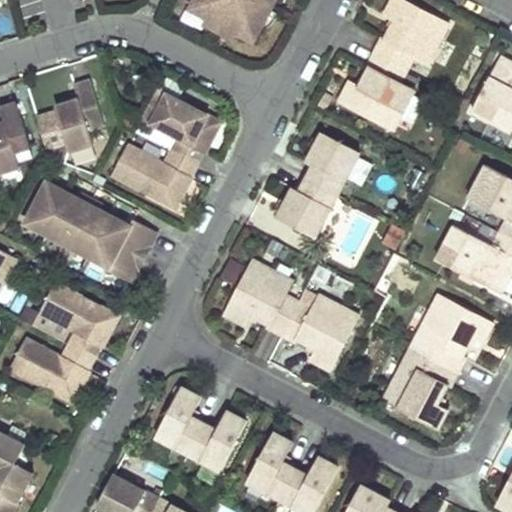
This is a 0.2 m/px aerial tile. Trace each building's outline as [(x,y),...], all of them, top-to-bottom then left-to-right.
[(195,0),(191,9),(208,18),(204,24),(232,39),(236,32),(254,42),(271,9),(270,8),(273,0),(195,0)] [(387,39),(385,38),(377,53),(410,70),(417,56),(431,63),(452,23),(407,0),(394,0),(387,15),(397,21),(387,39)] [(418,88),(404,81),(410,70),(377,53),(370,67),(372,67),(362,87),(351,82),(341,102),(396,131),(418,88)] [(511,62),(501,57),(473,112),(511,132),(511,62)] [(105,124),(92,80),(75,85),(80,99),(58,106),(59,110),(36,117),(46,150),(69,143),(76,164),(99,157),(91,129),(105,124)] [(141,118),(178,138),(172,150),(197,164),(203,151),(206,152),(221,123),(156,89),(141,118)] [(1,108),(5,120),(0,121),(0,174),(21,168),(15,151),(30,146),(17,103),(1,108)] [(434,142),(441,123),(421,116),(415,135),(434,142)] [(313,166),(307,178),(337,194),(359,153),(322,133),(306,163),(313,166)] [(189,178),(197,164),(172,150),(164,165),(127,145),(111,174),(177,208),(192,179),(189,178)] [(349,178),(362,184),(371,164),(358,158),(349,178)] [(507,220),(500,232),(511,237),(511,178),(488,166),(470,200),(507,220)] [(278,215),(316,235),(337,194),(307,178),(300,190),(293,187),(278,215)] [(48,182),(27,223),(48,234),(70,193),(48,182)] [(70,193),(48,234),(68,245),(90,204),(70,193)] [(90,204),(68,245),(89,256),(110,214),(90,204)] [(110,214),(89,256),(109,267),(116,254),(122,243),(128,231),(131,225),(110,214)] [(158,231),(134,219),(131,225),(128,231),(152,243),(158,231)] [(400,243),(406,230),(393,223),(387,236),(400,243)] [(511,275),(511,237),(500,232),(493,246),(455,227),(437,260),(502,295),(511,275)] [(152,243),(128,231),(122,243),(146,255),(152,243)] [(400,243),(387,236),(384,240),(398,247),(400,243)] [(122,243),(116,254),(139,267),(146,255),(122,243)] [(0,290),(17,258),(0,249),(0,290)] [(139,267),(116,254),(109,267),(133,279),(139,267)] [(226,256),(220,278),(236,283),(242,261),(226,256)] [(270,328),(283,334),(299,301),(288,295),(295,282),(254,261),(226,315),(246,325),(252,314),(272,325),(270,328)] [(108,270),(131,282),(133,279),(109,267),(108,270)] [(103,346),(119,315),(56,282),(33,325),(71,345),(94,357),(101,345),(103,346)] [(496,323),(441,294),(413,348),(460,373),(468,358),(465,356),(474,338),(485,344),(496,323)] [(320,295),(313,309),(299,301),(283,334),(296,341),(297,338),(318,349),(312,361),(332,371),(361,316),(320,295)] [(90,372),(87,371),(94,357),(71,345),(64,358),(27,338),(10,369),(74,402),(90,372)] [(450,384),(453,386),(460,373),(413,348),(385,400),(440,429),(451,408),(441,402),(450,384)] [(204,398),(184,388),(159,436),(190,453),(205,423),(194,417),(204,398)] [(230,412),(220,430),(205,423),(190,453),(224,471),(250,422),(230,412)] [(29,441),(0,426),(0,511),(13,511),(36,468),(20,460),(29,441)] [(277,433),(251,482),(281,498),(297,468),(286,462),(296,443),(277,433)] [(311,475),(297,468),(281,498),(306,511),(316,511),(341,467),(321,456),(311,475)] [(194,511),(117,471),(100,503),(117,511),(194,511)] [(511,509),(511,483),(501,504),(511,509)] [(348,511),(399,511),(389,507),(392,500),(363,484),(348,511)]
